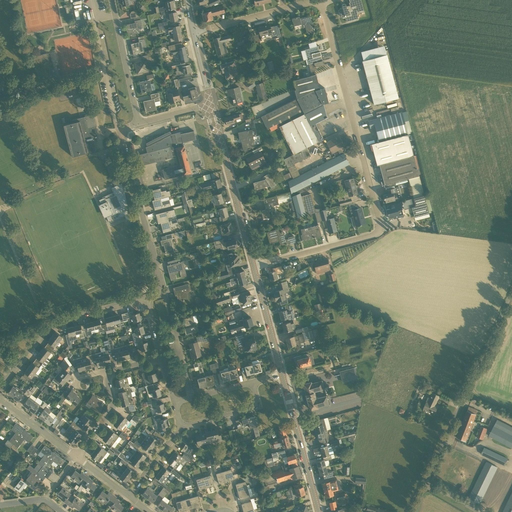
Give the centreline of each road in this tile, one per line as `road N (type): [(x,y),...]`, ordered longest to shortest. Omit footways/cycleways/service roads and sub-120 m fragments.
road 1 (unclassified): [(253,266),(380,228),(321,4)]
road 2 (unclassified): [(413,511),(511,294)]
road 3 (residential): [(146,298),(160,284),(118,133)]
road 4 (secondary): [(253,266),(209,104)]
road 5 (residential): [(15,367),(49,324),(146,298)]
road 6 (secondary): [(318,511),(282,375)]
